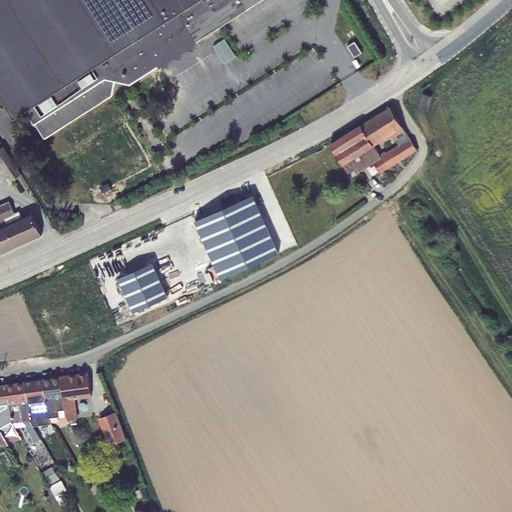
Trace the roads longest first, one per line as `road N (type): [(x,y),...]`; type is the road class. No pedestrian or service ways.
road 1 (unclassified): [(0,371),(92,354),(342,227),(421,158),(420,140),(388,86)]
road 2 (tertiary): [(0,278),(208,184),(388,86)]
road 3 (unknown): [(180,160),(340,63)]
road 4 (unknown): [(180,109),(328,21)]
